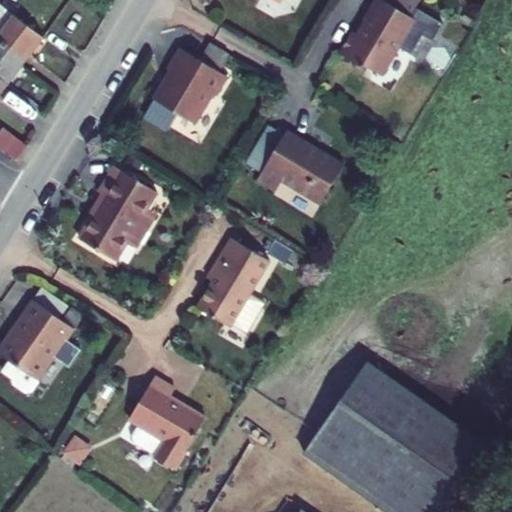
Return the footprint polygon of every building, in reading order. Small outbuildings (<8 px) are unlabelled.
[(0,0),(0,42),(24,60),(41,38),(7,13),(15,0),(0,0)] [(360,36),(355,33),(342,55),(367,70),(368,67),(371,69),(388,79),(404,50),(416,57),(428,38),(438,44),(448,26),(423,12),(418,22),(415,20),(389,5),(380,0),(378,0),(366,22),(368,22),(360,36)] [(426,0),(392,0),(389,5),(415,20),(418,22),(423,12),(421,11),(426,0)] [(0,77),(7,83),(24,60),(0,42),(0,77)] [(215,46),(205,62),(223,74),(233,57),(215,46)] [(205,62),(186,51),(173,71),(175,73),(159,101),(161,103),(180,114),(199,125),(217,95),(221,98),(232,79),(223,74),(205,62)] [(161,103),(152,118),(171,129),(180,114),(161,103)] [(0,129),(0,149),(14,159),(25,145),(1,129),(0,129)] [(291,132),(261,182),(279,194),(287,181),(325,205),(335,188),(347,168),(330,157),(327,158),(307,146),(309,143),(291,132)] [(131,245),(139,250),(152,230),(143,224),(151,211),(161,194),(118,168),(102,194),(105,196),(109,198),(94,223),(83,241),(119,264),(131,245)] [(105,196),(89,221),(94,223),(109,198),(105,196)] [(159,217),(151,211),(143,224),(152,230),(159,217)] [(223,271),(215,283),(199,310),(232,329),(272,263),(234,240),(218,267),(223,271)] [(210,280),(215,283),(223,271),(218,267),(210,280)] [(70,309),(45,291),(37,304),(62,321),(70,309)] [(251,297),(233,327),(249,336),(267,306),(251,297)] [(37,304),(35,302),(23,318),(26,320),(1,355),(10,362),(37,381),(53,358),(55,360),(75,331),(62,321),(37,304)] [(37,381),(10,362),(2,372),(11,378),(12,383),(25,392),(29,391),(37,381)] [(302,452),(381,511),(445,511),(488,454),(368,364),(302,452)] [(176,391),(156,379),(133,418),(142,423),(133,437),(135,442),(178,468),(210,417),(174,396),(176,391)]
